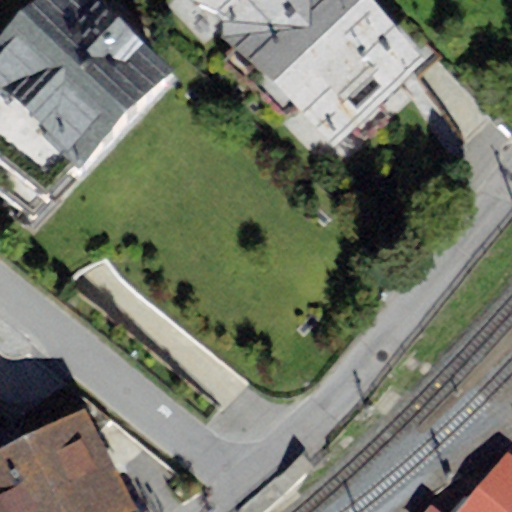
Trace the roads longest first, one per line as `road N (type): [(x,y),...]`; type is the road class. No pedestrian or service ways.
road 1 (residential): [(245,483),(294,448),(511,196)]
road 2 (residential): [(245,483),(0,290)]
